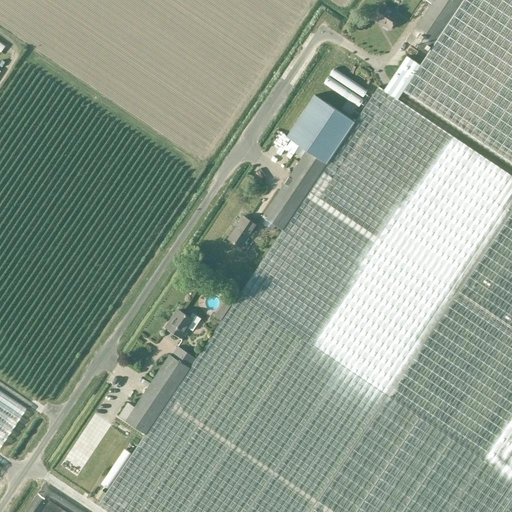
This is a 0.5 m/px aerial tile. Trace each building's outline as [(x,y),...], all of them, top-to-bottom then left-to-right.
[(384,90),(398,99),(403,92),(511,164),(511,0),(463,0),(463,1),(462,0),(425,0),(431,4),(407,41),(427,54),(420,65),(406,56),(384,90)] [(381,5),(373,18),(390,29),(399,16),(381,5)] [(410,46),(407,51),(415,57),(418,52),(410,46)] [(328,74),(363,96),(367,89),(332,67),(328,74)] [(355,110),(363,98),(327,75),(322,82),(349,100),(347,105),(355,110)] [(511,511),(511,176),(398,99),(384,90),(379,87),(355,122),(282,230),(196,359),(145,435),(98,506),(106,511),(511,511)] [(282,230),(355,122),(314,95),(286,137),(306,151),(262,217),(282,230)] [(244,216),(228,239),(241,248),(257,226),(244,216)] [(189,266),(186,271),(192,275),(195,270),(189,266)] [(223,299),(218,308),(224,311),(229,302),(223,299)] [(167,328),(181,338),(188,328),(193,331),(201,319),(193,313),(190,318),(179,310),(167,328)] [(145,435),(196,359),(177,347),(171,356),(169,355),(134,408),(128,403),(118,417),(145,435)] [(0,446),(26,408),(0,391),(0,446)] [(46,399),(40,406),(49,415),(56,407),(46,399)] [(107,487),(131,451),(124,446),(100,483),(107,487)] [(100,488),(95,496),(99,499),(104,491),(100,488)]
